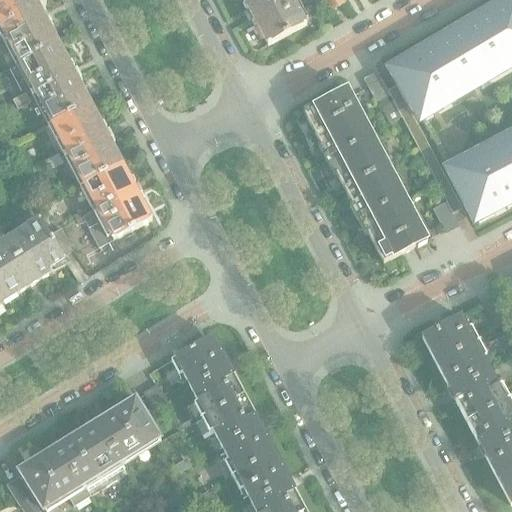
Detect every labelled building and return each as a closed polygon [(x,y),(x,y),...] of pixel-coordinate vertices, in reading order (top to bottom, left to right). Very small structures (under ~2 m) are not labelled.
[(58,44),(47,24),(34,0),(5,0),(0,3),(0,29),(19,64),(58,44)] [(306,27),(292,0),(242,0),(267,47),(306,27)] [(344,4),(341,0),(323,0),(330,12),(344,4)] [(511,5),(507,9),(504,3),(490,12),(492,17),(479,25),(476,20),(462,29),(465,33),(451,41),(448,37),(434,45),(437,50),(423,58),(420,53),(406,62),(409,66),(393,76),(393,77),(394,78),(395,79),(420,122),(434,114),(429,107),(435,104),(436,105),(458,92),(457,90),(463,87),(464,89),(486,75),(485,74),(491,71),(492,72),(511,60),(511,144),(499,152),(499,153),(494,156),(493,155),(470,167),(471,168),(465,171),(461,163),(447,171),(471,216),(471,217),(472,219),(475,224),(491,215),(489,210),(503,202),(506,207),(511,204),(511,5)] [(90,105),(76,79),(58,44),(19,64),(51,125),(90,105)] [(389,98),(377,75),(364,82),(376,105),(389,98)] [(414,230),(384,173),(350,109),(355,106),(347,91),(303,114),(383,266),(416,249),(417,251),(427,246),(426,243),(427,243),(419,227),(414,230)] [(15,106),(29,99),(26,95),(13,101),(15,106)] [(18,111),(31,104),(29,99),(15,106),(18,111)] [(397,111),(392,103),(381,109),(389,125),(401,119),(401,118),(397,111)] [(122,166),(108,140),(90,105),(51,125),(83,186),(122,166)] [(409,114),(406,107),(397,111),(401,118),(409,114)] [(412,120),(409,114),(401,118),(401,119),(404,124),(412,120)] [(416,126),(412,120),(404,124),(407,131),(416,126)] [(419,133),(416,126),(407,131),(411,137),(419,133)] [(422,139),(419,133),(411,137),(414,144),(422,139)] [(426,146),(422,139),(414,144),(417,150),(426,146)] [(432,159),(429,152),(421,156),(424,163),(432,159)] [(47,167),(60,160),(58,155),(45,162),(47,167)] [(436,165),(432,159),(424,163),(428,169),(436,165)] [(50,172),(63,165),(60,160),(47,167),(50,172)] [(439,172),(436,165),(428,169),(431,176),(439,172)] [(152,222),(138,196),(122,166),(83,186),(96,211),(89,214),(77,222),(65,228),(68,233),(89,221),(94,229),(103,224),(113,243),(152,222)] [(442,178),(439,172),(431,176),(434,182),(442,178)] [(446,185),(442,178),(434,182),(438,189),(446,185)] [(449,191),(446,185),(438,189),(441,195),(449,191)] [(458,227),(445,204),(432,211),(444,234),(458,227)] [(77,222),(89,214),(87,210),(74,217),(77,222)] [(65,262),(63,258),(50,236),(40,220),(23,231),(25,234),(0,248),(0,301),(13,294),(15,297),(52,274),(50,271),(65,262)] [(73,252),(60,230),(50,236),(63,258),(73,252)] [(506,320),(496,300),(483,307),(493,327),(506,320)] [(488,369),(461,319),(461,318),(448,325),(446,322),(433,329),(435,332),(421,339),(451,395),(477,381),(475,376),(488,369)] [(245,397),(214,339),(174,360),(205,418),(245,397)] [(511,440),(511,414),(488,369),(475,376),(477,381),(451,395),(481,452),(508,438),(510,442),(511,440)] [(164,410),(158,400),(152,391),(140,399),(152,418),(164,410)] [(275,455),(257,421),(245,397),(205,418),(236,476),(275,455)] [(158,440),(135,402),(97,425),(123,467),(125,465),(123,462),(158,440)] [(80,504),(128,475),(123,467),(97,425),(20,473),(23,478),(42,511),(73,493),(80,504)] [(511,440),(510,442),(508,438),(481,452),(510,507),(511,506),(511,440)] [(305,511),(275,455),(236,476),(254,511),(305,511)] [(33,501),(20,480),(8,487),(21,508),(33,501)] [(178,507),(172,496),(164,501),(170,511),(178,507)] [(25,511),(36,506),(33,501),(21,508),(23,511),(25,511)] [(168,511),(170,511),(164,501),(156,505),(160,511),(168,511)]
